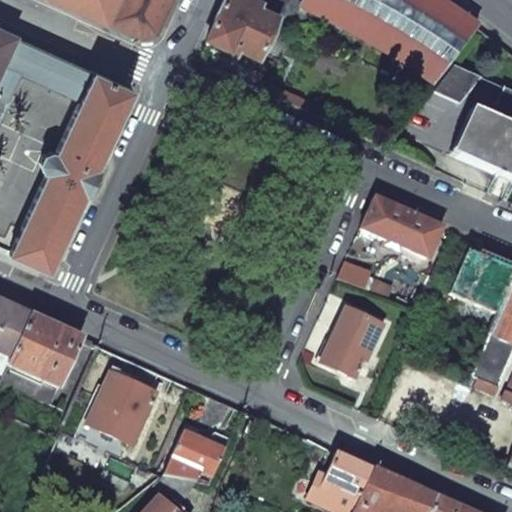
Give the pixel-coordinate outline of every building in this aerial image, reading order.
[(52,0),(106,24),(141,40),(155,35),(170,0),(52,0)] [(259,10),(238,0),(225,0),(204,48),(227,58),(229,54),(257,66),(275,26),(276,23),(257,15),(259,10)] [(430,0),(238,0),(259,10),(257,15),(276,23),(275,26),(290,34),(291,31),(293,32),(296,27),(334,47),(342,31),(379,50),(435,87),(476,30),(437,4),(430,0)] [(0,114),(19,73),(77,100),(54,152),(49,152),(43,154),(39,162),(41,169),(45,173),(8,253),(48,271),(130,90),(0,31),(0,114)] [(460,107),(478,79),(451,68),(433,96),(460,107)] [(490,120),(470,166),(511,184),(511,94),(502,90),(489,120),(490,120)] [(440,229),(371,199),(357,232),(426,262),(440,229)] [(511,271),(489,261),(465,252),(447,295),(494,315),(511,271)] [(413,270),(406,271),(396,297),(388,294),(391,289),(372,281),(367,293),(410,311),(426,275),(413,270)] [(511,351),(511,271),(494,315),(467,377),(496,390),(511,351)] [(0,304),(0,354),(9,358),(27,317),(0,304)] [(379,329),(344,311),(316,364),(334,373),(352,381),(379,329)] [(78,340),(27,317),(9,358),(6,365),(57,389),(78,340)] [(154,374),(129,363),(120,381),(146,392),(154,374)] [(57,389),(6,365),(0,377),(0,384),(49,406),(57,389)] [(120,381),(106,375),(84,426),(129,446),(152,395),(146,392),(120,381)] [(235,411),(214,402),(208,417),(201,431),(214,434),(209,446),(179,434),(161,477),(162,477),(192,484),(195,484),(199,474),(211,479),(228,441),(222,438),(235,411)] [(320,511),(352,511),(371,473),(338,459),(333,456),(327,470),(321,483),(314,480),(303,504),(319,511),(320,511)] [(462,511),(424,495),(371,471),(371,473),(352,511),(462,511)] [(162,477),(161,477),(151,488),(176,508),(192,484),(162,477)] [(170,511),(154,499),(142,511),(170,511)]
